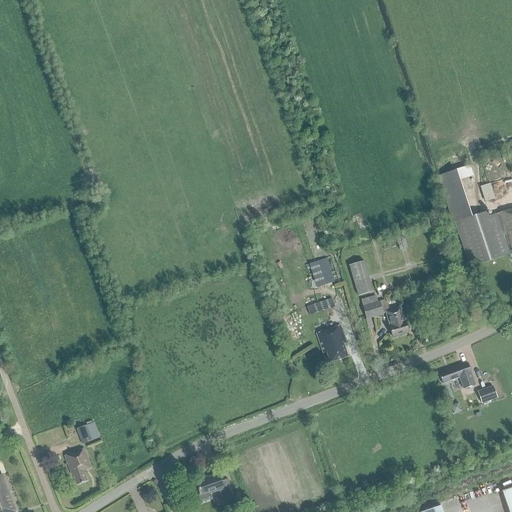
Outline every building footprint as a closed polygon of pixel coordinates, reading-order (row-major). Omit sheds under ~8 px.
[(484,201),(494,199),(491,183),(480,185),(484,201)] [(511,251),(511,208),(498,213),(487,217),(486,213),(455,223),(469,268),(509,255),(503,236),(504,236),(510,252),(511,251)] [(396,238),(400,251),(407,248),(404,236),(396,238)] [(315,280),(318,287),(334,282),(326,258),(309,264),(315,280)] [(349,266),(358,296),(373,292),(364,261),(349,266)] [(375,297),(361,303),(365,320),(368,319),(382,315),(378,302),(376,302),(375,297)] [(306,306),(309,314),(334,306),(332,298),(306,306)] [(404,322),(400,308),(386,312),(390,326),(389,326),(392,338),(408,333),(405,322),(404,322)] [(323,354),(326,353),(330,364),(347,358),(342,345),(345,344),(338,327),(316,335),(323,354)] [(442,384),(459,378),(463,389),(474,385),(467,364),(461,366),(461,365),(438,373),(442,384)] [(477,392),(482,404),(497,398),(493,386),(477,392)] [(76,429),(82,445),(92,441),(99,438),(94,423),(86,426),(86,425),(76,429)] [(73,475),(77,485),(87,482),(83,471),(91,468),(84,449),(64,456),(71,475),(73,475)] [(0,475),(0,511),(16,511),(2,474),(0,475)] [(210,494),(219,491),(223,503),(234,499),(228,480),(221,482),(219,475),(196,483),(200,494),(194,496),(196,502),(200,504),(212,499),(210,494)] [(511,511),(511,488),(501,492),(508,511),(511,511)]
